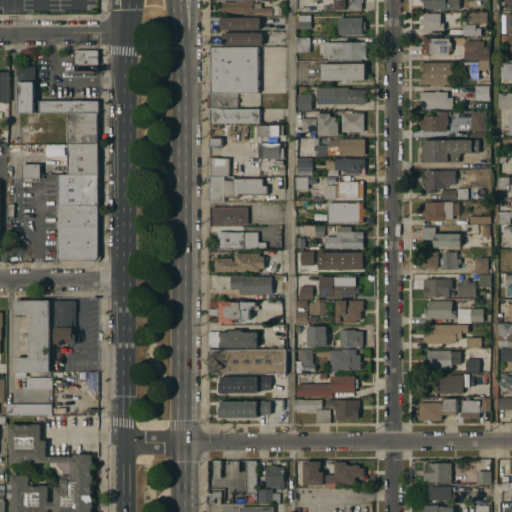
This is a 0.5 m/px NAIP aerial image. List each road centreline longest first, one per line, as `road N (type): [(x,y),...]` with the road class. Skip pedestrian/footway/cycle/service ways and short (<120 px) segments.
road 1 (primary): [(129,0),(123,511)]
road 2 (primary): [(180,511),(175,0)]
road 3 (residential): [(392,0),(391,442)]
road 4 (residential): [(511,442),(123,443)]
road 5 (residential): [(125,35),(0,35)]
road 6 (residential): [(123,280),(0,281)]
